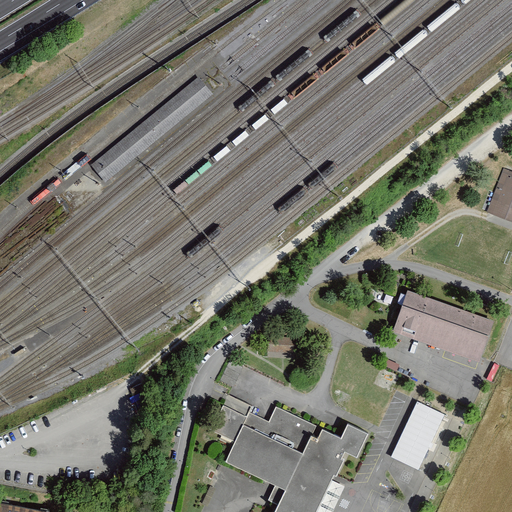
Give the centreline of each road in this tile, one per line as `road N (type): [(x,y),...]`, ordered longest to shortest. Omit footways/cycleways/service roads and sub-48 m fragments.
road 1 (residential): [(511,118),(213,358),(192,394),(167,511)]
road 2 (track): [(511,300),(399,264),(316,273)]
